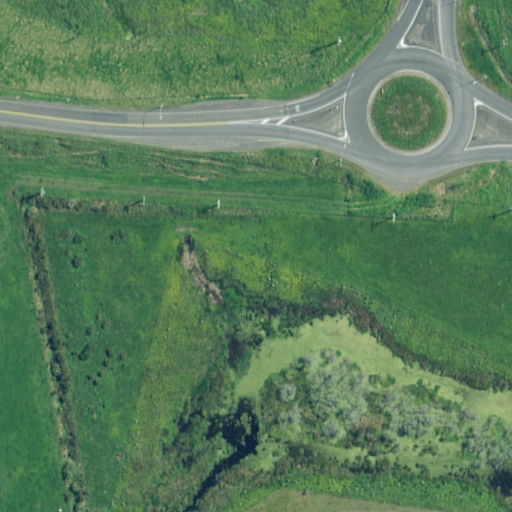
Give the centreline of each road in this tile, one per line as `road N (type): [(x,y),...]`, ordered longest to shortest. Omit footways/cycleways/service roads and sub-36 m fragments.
road 1 (tertiary): [(0,111),(233,122)]
road 2 (tertiary): [(378,158),(289,129),(233,122)]
road 3 (tertiary): [(233,122),(305,106),(355,83)]
